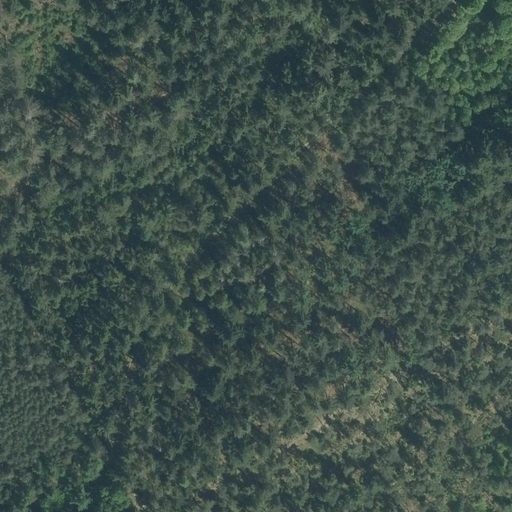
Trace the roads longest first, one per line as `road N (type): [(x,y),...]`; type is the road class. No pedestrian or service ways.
road 1 (track): [(110,436),(146,306),(186,257),(451,0)]
road 2 (track): [(167,511),(110,436),(0,226)]
